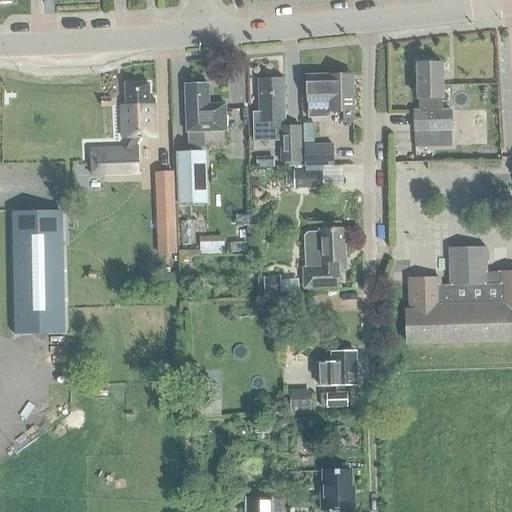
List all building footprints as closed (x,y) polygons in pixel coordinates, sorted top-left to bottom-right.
[(417,65),(417,99),(418,99),(419,112),(414,112),(414,131),(451,130),(450,111),(442,111),(442,98),(441,64),(417,65)] [(329,118),(328,113),(343,112),(343,123),(353,123),(352,112),(353,112),(352,81),(347,81),(347,76),(342,72),(331,72),(327,76),(306,77),(307,103),(307,118),(329,118)] [(258,80),(260,123),(273,122),(274,137),(280,136),(281,163),(301,162),(300,127),(284,128),(284,122),(283,80),(258,80)] [(120,106),(121,138),(154,137),(153,99),(148,99),(147,84),(124,84),(125,106),(120,106)] [(186,89),(186,85),(185,85),(186,121),(187,121),(188,149),(204,149),(203,133),(210,132),(210,128),(224,128),(224,132),(226,132),(225,104),(208,105),(208,84),(190,85),(190,89),(186,89)] [(111,108),(111,99),(100,99),(100,108),(111,108)] [(0,152),(76,151),(75,127),(0,128),(0,152)] [(304,145),(304,167),(333,166),(333,145),(304,145)] [(207,204),(206,152),(175,153),(177,205),(207,204)] [(293,172),(293,190),(330,189),(330,172),(293,172)] [(63,218),(13,219),(18,339),(68,337),(63,218)] [(304,237),(305,269),(303,269),(304,289),(339,287),(339,272),(344,271),(343,261),(345,261),(344,230),(319,231),(319,233),(307,233),(304,237)] [(224,252),(224,239),(205,238),(204,251),(224,252)] [(97,239),(95,248),(117,253),(119,243),(97,239)] [(439,279),(408,280),(409,311),(406,311),(407,344),(511,341),(511,271),(498,272),(498,273),(486,273),(485,248),(449,249),(450,284),(452,284),(452,286),(439,286),(439,279)] [(331,353),(331,364),(317,364),(318,386),(332,386),(336,386),(336,394),(321,395),(321,407),(346,407),(346,394),(345,394),(345,385),(356,385),(355,353),(331,353)] [(316,411),(316,390),(292,389),(292,410),(316,411)] [(320,487),(321,511),(354,511),(354,485),(352,486),(352,468),(322,469),(322,487),(320,487)] [(244,499),(244,511),(272,511),(272,498),(244,499)]
